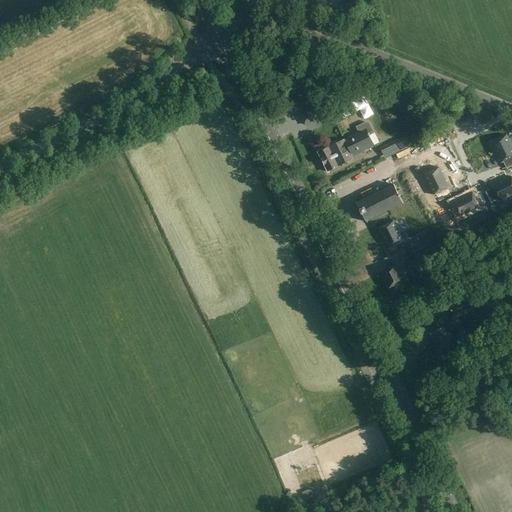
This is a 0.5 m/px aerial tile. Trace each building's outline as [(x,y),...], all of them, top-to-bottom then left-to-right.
[(309,0),(310,11),(329,10),(328,0),(309,0)] [(299,42),(294,57),(301,59),(306,44),(299,42)] [(326,113),(307,123),(313,134),(332,124),(326,113)] [(359,132),(356,133),(344,139),(319,152),(328,172),(355,159),(354,159),(366,153),(365,151),(375,146),(369,134),(373,131),(369,123),(366,122),(356,127),(359,132)] [(511,145),(508,137),(507,135),(492,142),(502,163),(503,162),(507,169),(511,166),(511,145)] [(384,154),(386,158),(411,146),(406,136),(387,145),(390,151),(384,154)] [(425,175),(435,195),(436,194),(440,201),(452,195),(448,189),(450,188),(440,167),(425,175)] [(498,200),(499,202),(511,195),(511,176),(511,177),(491,187),(492,188),(485,192),(491,203),(498,200)] [(366,222),(370,220),(387,211),(404,203),(394,184),(356,203),(366,222)] [(474,193),(473,191),(453,201),(460,216),(480,206),(480,204),(486,201),(481,189),(474,193)] [(394,221),(379,228),(389,249),(404,241),(394,221)] [(419,253),(411,257),(415,266),(424,262),(419,253)] [(390,268),(383,271),(390,287),(407,279),(398,260),(389,265),(390,268)] [(461,288),(477,280),(472,269),(456,277),(461,288)] [(441,329),(432,333),(432,335),(431,336),(433,341),(435,340),(440,350),(442,348),(446,356),(453,352),(454,354),(464,349),(458,336),(459,335),(455,327),(457,326),(453,319),(454,318),(450,309),(435,317),(441,329)]
